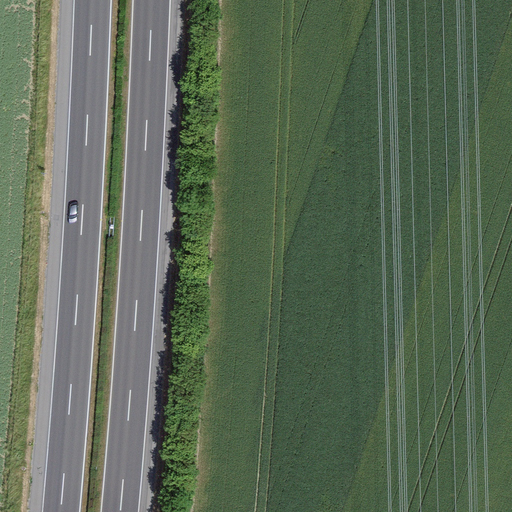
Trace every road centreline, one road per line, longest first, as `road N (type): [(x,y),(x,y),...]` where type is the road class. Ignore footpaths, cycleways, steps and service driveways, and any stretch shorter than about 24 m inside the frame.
road 1 (motorway): [(92,0),(60,511)]
road 2 (motorway): [(120,511),(151,0)]
